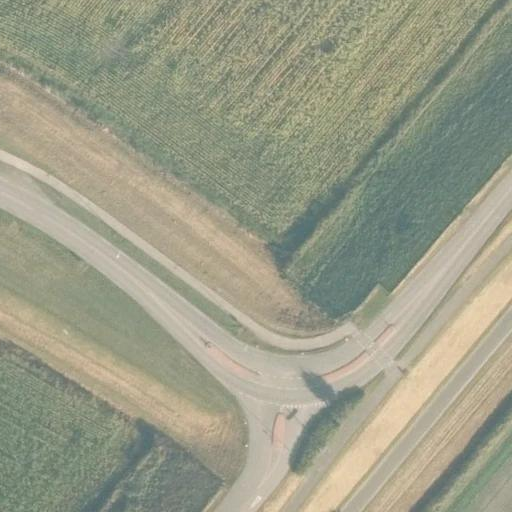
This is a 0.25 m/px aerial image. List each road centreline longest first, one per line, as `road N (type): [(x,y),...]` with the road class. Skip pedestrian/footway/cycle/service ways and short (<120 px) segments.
road 1 (unclassified): [(348,511),(511,316)]
road 2 (secondary): [(174,314),(112,261),(0,190)]
road 3 (secondary): [(281,396),(330,391),(361,374),(412,323),(426,291)]
road 4 (secondary): [(426,291),(347,351),(284,365)]
road 5 (secondary): [(174,314),(192,345),(224,374),(281,396)]
road 6 (secondary): [(426,291),(511,187)]
road 7 (tertiary): [(233,511),(273,452),(281,396)]
road 8 (secondary): [(284,365),(243,353),(174,314)]
